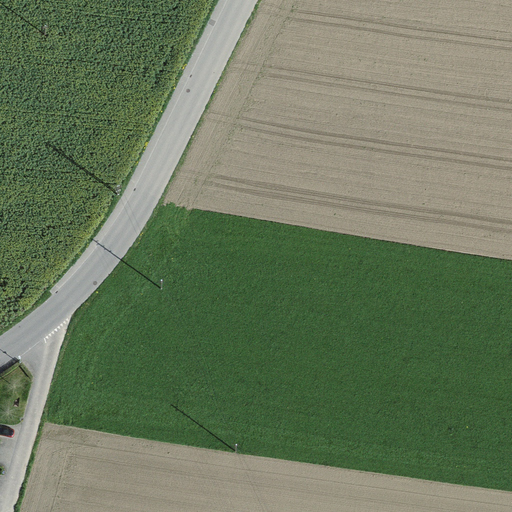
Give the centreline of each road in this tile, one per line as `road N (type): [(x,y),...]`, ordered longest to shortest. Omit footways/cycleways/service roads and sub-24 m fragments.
road 1 (tertiary): [(241,0),(140,201),(91,273),(37,324)]
road 2 (unclassified): [(37,324),(47,356),(8,511)]
